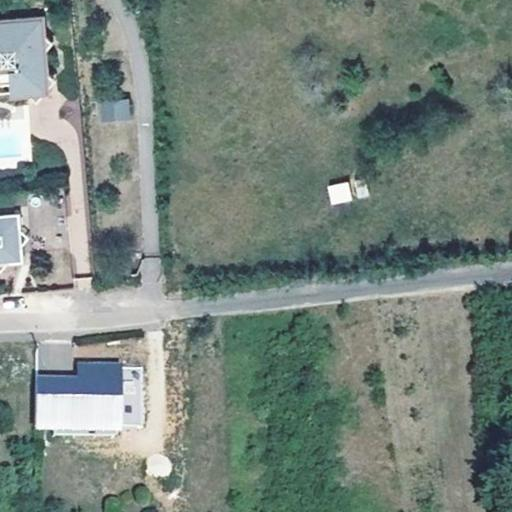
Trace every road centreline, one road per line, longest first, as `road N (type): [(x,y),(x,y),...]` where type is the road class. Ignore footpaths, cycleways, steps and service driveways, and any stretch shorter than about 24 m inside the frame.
road 1 (unclassified): [(162,316),(511,280)]
road 2 (residential): [(0,327),(162,316)]
